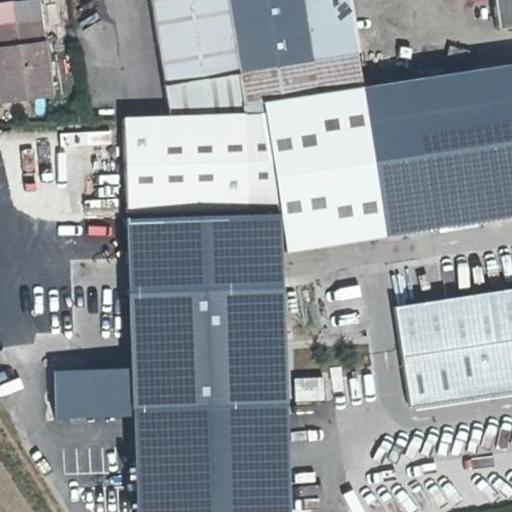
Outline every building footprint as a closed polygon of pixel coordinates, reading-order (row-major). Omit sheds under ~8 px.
[(121,213),(242,209),(242,104),(226,0),(147,0),(163,112),(118,117),(121,213)] [(226,0),(242,104),(312,95),(301,0),(226,0)] [(301,0),(312,95),(356,87),(345,0),(301,0)] [(511,0),(487,0),(490,18),(511,16),(511,0)] [(34,2),(0,6),(0,100),(47,93),(34,2)] [(312,95),(242,104),(242,209),(270,208),(277,254),(511,214),(511,61),(356,87),(312,95)] [(242,209),(121,213),(125,368),(126,417),(128,511),(279,511),(274,255),(277,254),(270,208),(242,209)] [(511,288),(390,306),(405,408),(511,391),(511,288)] [(126,417),(125,368),(49,371),(50,418),(126,417)] [(293,376),(294,400),(323,399),(322,375),(293,376)]
